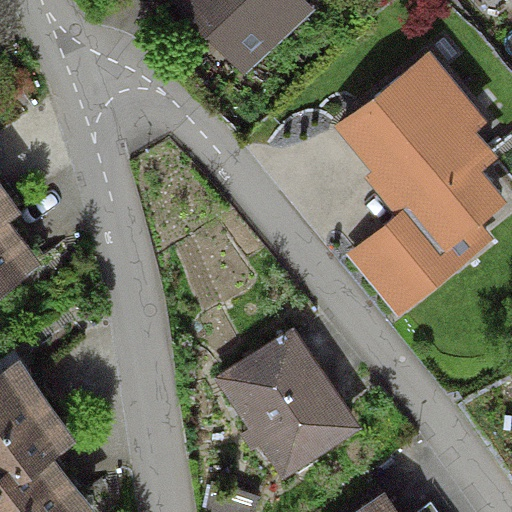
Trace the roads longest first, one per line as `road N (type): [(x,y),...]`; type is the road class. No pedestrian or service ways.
road 1 (residential): [(498,511),(360,317),(133,83),(67,76)]
road 2 (residential): [(159,511),(132,324),(67,76)]
